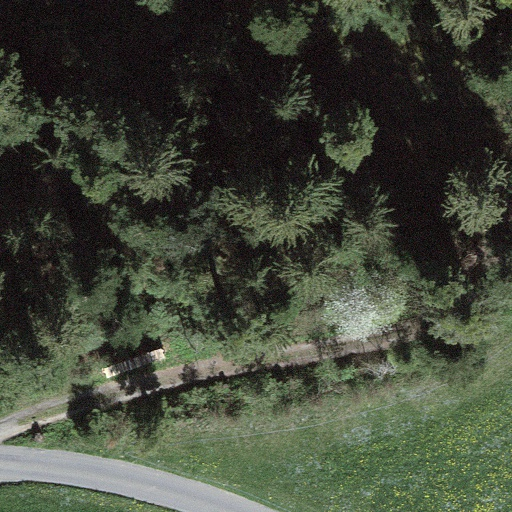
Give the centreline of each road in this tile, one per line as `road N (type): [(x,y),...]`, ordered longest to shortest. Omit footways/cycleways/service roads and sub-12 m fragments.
road 1 (track): [(511,286),(421,324),(171,382),(90,392),(0,428)]
road 2 (unclassified): [(0,464),(143,482),(229,511)]
